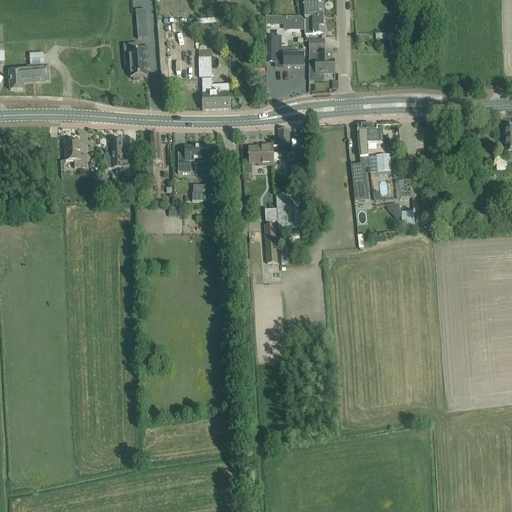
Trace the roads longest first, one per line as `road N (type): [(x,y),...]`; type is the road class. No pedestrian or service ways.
road 1 (unclassified): [(253,511),(229,122)]
road 2 (secondary): [(0,116),(229,122)]
